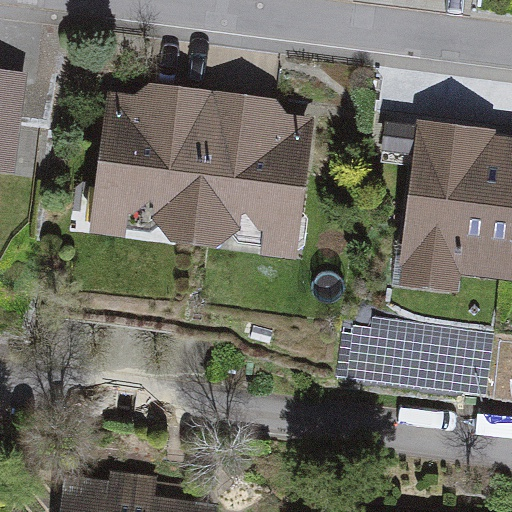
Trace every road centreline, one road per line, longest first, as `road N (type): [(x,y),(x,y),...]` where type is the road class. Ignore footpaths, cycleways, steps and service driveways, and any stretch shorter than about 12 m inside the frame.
road 1 (residential): [(511,445),(0,369)]
road 2 (residential): [(82,0),(511,62)]
